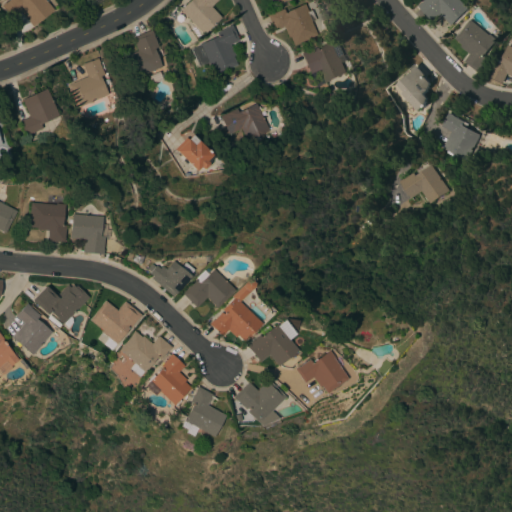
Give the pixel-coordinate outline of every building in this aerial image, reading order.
[(43,0),(52,10),(31,27),(19,12),(11,18),(1,6),(8,0),(43,0)] [(179,10),(189,0),(216,0),(210,6),(220,17),(203,34),(179,10)] [(462,0),(470,8),(452,25),(441,14),(433,22),(418,6),(422,2),(422,3),(425,0),(462,0)] [(297,43),(293,45),(289,37),(287,38),(282,26),(273,30),(266,16),(282,9),(283,12),(302,3),(306,11),(309,10),(313,20),(309,21),(315,35),(297,43)] [(484,56),(488,58),(477,72),(464,61),(470,54),(460,46),(462,45),(454,38),(458,34),(471,19),(490,35),(491,34),(498,39),(484,56)] [(213,75),(208,62),(198,66),(191,49),(198,45),(198,44),(217,36),(215,32),(226,27),(231,25),(238,40),(229,44),(234,55),(232,56),(236,65),(213,75)] [(132,79),(122,57),(137,50),(131,38),(150,30),(152,35),(151,35),(156,47),(152,49),(160,67),(132,79)] [(316,40),(318,44),(310,48),(308,44),(316,40)] [(315,47),(316,50),(334,41),(335,45),(340,57),(346,54),(348,60),(343,62),(348,72),(316,86),(310,73),(309,73),(300,54),(315,47)] [(511,46),(511,76),(506,73),(501,83),(486,75),(494,59),(500,62),(508,45),(511,46)] [(79,107),(69,85),(71,84),(70,83),(86,76),(80,64),(86,61),(87,62),(96,58),(98,63),(97,63),(102,74),(99,76),(107,94),(79,107)] [(417,110),(411,103),(410,104),(407,101),(407,100),(401,93),(403,91),(396,84),(405,75),(406,76),(411,71),(410,70),(415,65),(424,74),(423,75),(430,83),(428,88),(425,89),(426,90),(423,94),(427,98),(426,102),(417,110)] [(57,115),(39,124),(41,128),(25,136),(18,121),(28,117),(20,100),(44,88),(57,115)] [(268,129),(246,140),(240,128),(228,134),(219,116),(223,114),(235,108),(237,112),(254,103),(268,129)] [(450,131),(441,126),(449,113),(453,115),(464,121),(462,125),(479,135),(465,161),(451,153),(450,155),(444,152),(446,150),(441,148),(450,131)] [(212,154),(206,160),(208,162),(208,165),(205,168),(202,168),(200,167),(197,171),(174,148),(184,137),(187,140),(191,135),(212,154)] [(448,190),(427,203),(420,191),(409,198),(398,182),(413,172),(415,175),(431,165),(448,190)] [(0,202),(15,211),(6,228),(3,233),(0,231),(0,202)] [(46,241),(47,231),(35,229),(35,228),(26,227),(28,202),(53,205),(53,203),(62,204),(60,225),(64,225),(62,237),(63,237),(63,242),(46,241)] [(81,253),(82,239),(68,238),(69,224),(67,223),(67,219),(69,219),(70,214),(100,216),(99,224),(104,225),(104,230),(107,230),(106,238),(102,238),(101,249),(102,250),(101,254),(81,253)] [(149,278),(151,276),(147,273),(153,265),(157,269),(159,266),(168,274),(175,266),(177,267),(181,262),(190,270),(186,275),(187,276),(170,296),(149,278)] [(231,290),(214,307),(203,297),(194,307),(179,293),(192,280),(195,283),(209,269),(231,290)] [(246,279),(250,283),(250,287),(235,302),(258,323),(241,341),(234,335),(233,337),(225,330),(219,336),(206,324),(210,320),(211,320),(218,312),(220,314),(221,312),(219,310),(229,298),(228,297),(227,296),(243,280),(245,279),(246,279)] [(62,324),(49,312),(47,315),(44,312),(43,312),(31,300),(44,286),(55,296),(66,285),(69,288),(83,302),(62,324)] [(100,332),(101,330),(88,320),(100,305),(100,304),(103,300),(116,310),(123,301),(140,315),(137,319),(129,328),(127,326),(126,328),(127,329),(115,344),(100,332)] [(31,355),(19,345),(18,347),(14,344),(16,342),(10,338),(23,323),(14,316),(25,304),(29,307),(28,307),(38,316),(35,319),(50,332),(31,355)] [(275,366),(265,354),(256,361),(242,345),(246,342),(255,335),(254,333),(263,324),(267,329),(272,324),(273,326),(280,320),(291,334),(284,340),(293,350),(275,366)] [(170,347),(167,351),(166,350),(158,360),(155,357),(142,372),(137,377),(127,368),(132,363),(117,350),(130,335),(129,335),(133,331),(140,337),(141,336),(150,344),(157,336),(170,347)] [(0,336),(2,339),(1,340),(17,360),(9,366),(10,368),(0,375),(0,336)] [(322,394),(317,386),(315,387),(308,377),(301,382),(290,369),(295,366),(304,359),(307,363),(309,362),(309,361),(324,350),(329,357),(328,358),(343,378),(322,394)] [(182,366),(176,372),(184,379),(182,381),(188,388),(177,399),(178,401),(175,404),(173,403),(171,405),(157,391),(152,395),(143,386),(147,382),(145,381),(151,374),(153,376),(160,368),(159,366),(167,358),(166,357),(170,354),(182,366)] [(273,415),(265,423),(261,418),(258,421),(244,407),(243,409),(234,401),(230,397),(246,382),(254,390),(265,379),(269,383),(282,397),(268,410),(273,415)] [(194,391),(193,391),(195,386),(210,395),(204,405),(222,415),(210,437),(195,428),(190,437),(182,433),(183,430),(177,427),(180,421),(190,404),(187,402),(194,391)]
